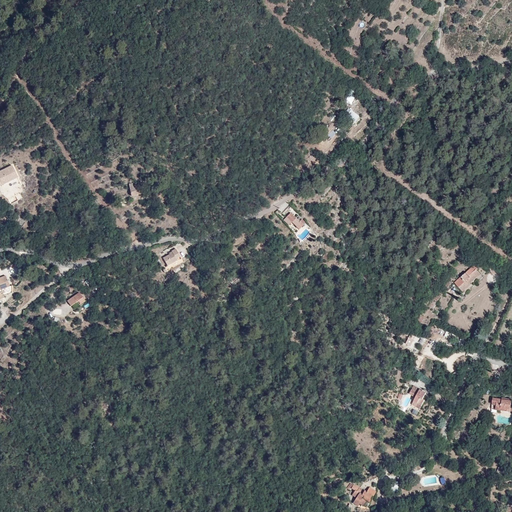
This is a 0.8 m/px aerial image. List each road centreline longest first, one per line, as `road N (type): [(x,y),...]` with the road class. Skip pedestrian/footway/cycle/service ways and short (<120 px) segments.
road 1 (residential): [(511,56),(410,80),(365,138),(268,210),(64,268)]
road 2 (unknown): [(511,475),(380,500)]
